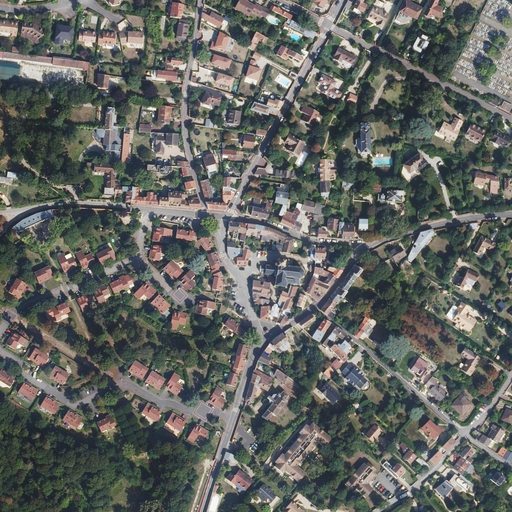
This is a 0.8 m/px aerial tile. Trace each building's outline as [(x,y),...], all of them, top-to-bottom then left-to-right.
[(247,0),(238,0),(237,3),(259,14),(262,8),(255,4),(254,6),(247,2),(247,0)] [(362,0),(356,0),(353,7),(359,10),(363,3),(361,2),(362,0)] [(417,18),(422,6),(410,0),(405,0),(401,10),(417,18)] [(429,0),(422,14),(429,17),(431,14),(437,17),(442,8),(435,5),(437,0),(429,0)] [(174,3),(173,4),(169,17),(172,17),(180,18),(181,14),(182,14),(183,5),(174,3)] [(251,12),(258,16),(259,14),(237,3),(234,8),(249,16),(251,12)] [(165,16),(169,17),(173,4),(172,4),(165,16)] [(292,16),(271,5),(269,9),(269,10),(286,18),(290,20),(292,16)] [(266,8),(263,6),(262,8),(259,14),(261,15),(265,17),(269,10),(269,9),(266,8)] [(380,29),(387,16),(372,8),(367,18),(377,23),(375,27),(380,29)] [(207,10),(207,11),(202,9),(201,16),(206,19),(205,20),(218,26),(222,18),(207,10)] [(298,15),(293,12),(292,16),(290,20),(294,22),(298,15)] [(286,18),(285,20),(287,21),(286,22),(290,24),(288,26),(311,38),(313,35),(314,35),(314,36),(317,37),(319,35),(294,22),(290,20),(286,18)] [(9,20),(9,21),(0,20),(0,30),(12,32),(12,34),(16,35),(18,21),(9,20)] [(179,20),(177,35),(185,37),(187,21),(179,20)] [(26,23),(26,22),(22,21),(20,37),(27,38),(35,44),(44,31),(38,27),(37,28),(32,24),(26,23)] [(207,30),(209,26),(200,21),(198,33),(202,34),(203,27),(207,30)] [(71,41),(72,27),(54,26),(53,45),(62,46),(62,41),(71,41)] [(80,32),(78,41),(94,43),(95,33),(87,32),(86,33),(80,32)] [(247,47),(252,50),(257,40),(264,43),(266,38),(254,32),(247,47)] [(102,33),(102,34),(98,33),(97,44),(101,44),(101,43),(105,44),(113,45),(115,33),(106,33),(106,34),(102,33)] [(421,54),(424,49),(422,48),(427,37),(418,33),(412,45),(411,47),(412,48),(412,49),(413,49),(421,54)] [(141,44),(142,38),(118,35),(119,44),(126,42),(141,44)] [(228,38),(219,35),(214,46),(210,44),(208,49),(217,53),(218,50),(223,52),(228,38)] [(276,53),(276,54),(284,59),(287,54),(290,55),(300,61),(302,57),(280,45),(278,49),(276,50),(275,52),(276,53)] [(341,59),(351,64),(354,57),(337,48),(333,55),(334,56),(333,59),(339,62),(341,59)] [(3,51),(3,55),(52,62),(52,60),(48,60),(49,56),(45,56),(18,53),(3,51)] [(261,56),(254,52),(251,58),(258,62),(261,56)] [(230,61),(212,55),(210,64),(227,70),(230,61)] [(52,62),(52,63),(84,67),(84,61),(72,59),(49,56),(48,60),(52,60),(52,62)] [(256,62),(250,60),(244,78),(258,82),(261,71),(254,69),(256,62)] [(0,78),(13,80),(14,67),(0,65),(0,78)] [(165,79),(175,80),(176,72),(159,70),(158,77),(162,78),(162,75),(166,76),(165,79)] [(108,75),(101,74),(99,74),(97,86),(106,88),(108,75)] [(233,80),(217,74),(214,82),(230,88),(233,80)] [(333,88),(335,84),(322,77),(318,84),(324,87),(321,93),(328,97),(329,95),(333,88)] [(341,93),(333,88),(329,95),(338,99),(341,93)] [(208,96),(204,95),(201,103),(208,105),(209,103),(218,106),(221,96),(210,93),(208,96)] [(358,96),(350,93),(346,100),(355,103),(358,96)] [(275,109),(278,110),(282,102),(274,99),(273,103),(258,98),(257,103),(275,109)] [(511,105),(503,101),(501,106),(500,108),(508,113),(511,105)] [(257,103),(255,102),(250,110),(267,115),(268,113),(275,115),(278,110),(275,109),(257,103)] [(157,123),(168,124),(170,107),(159,105),(157,123)] [(105,150),(117,151),(118,145),(114,145),(115,131),(112,130),(113,120),(115,120),(115,115),(113,115),(113,109),(106,108),(104,130),(105,130),(104,144),(106,144),(105,150)] [(316,119),(318,115),(303,108),(300,114),(304,117),(301,123),(312,128),(314,123),(316,120),(316,119)] [(238,111),(227,110),(225,123),(236,125),(238,111)] [(458,130),(462,122),(454,118),(450,126),(442,122),(437,133),(445,137),(444,141),(449,143),(451,140),(453,141),(459,130),(458,130)] [(213,121),(206,119),(205,127),(212,128),(213,121)] [(150,133),(150,125),(139,124),(138,129),(137,132),(150,133)] [(368,153),(367,124),(359,124),(359,138),(356,138),(354,140),(354,144),(356,148),(356,153),(368,153)] [(479,143),(484,133),(469,126),(464,136),(479,143)] [(163,147),(165,145),(176,146),(177,134),(157,133),(157,137),(156,137),(155,145),(156,145),(156,153),(162,153),(163,147)] [(242,146),(252,148),(254,135),(246,133),(245,136),(244,135),(242,146)] [(505,150),(510,142),(493,133),(487,144),(496,149),(498,146),(505,150)] [(297,156),(304,143),(288,135),(284,142),(289,145),(287,150),(297,156)] [(228,155),(228,158),(234,159),(235,151),(221,149),(222,155),(228,155)] [(216,170),(212,153),(207,154),(208,157),(202,158),(206,173),(216,170)] [(425,162),(417,154),(402,168),(410,176),(425,162)] [(326,181),(333,181),(333,172),(326,172),(327,161),(318,161),(317,182),(326,181)] [(109,173),(109,179),(107,179),(106,188),(104,188),(103,195),(114,196),(115,186),(115,185),(115,184),(113,172),(113,165),(95,163),(95,165),(94,171),(108,173),(109,173)] [(171,166),(147,164),(146,171),(158,172),(161,174),(166,175),(168,173),(171,173),(171,166)] [(181,167),(182,176),(191,175),(189,168),(181,167)] [(216,170),(206,173),(208,179),(218,178),(216,170)] [(497,187),(497,176),(489,175),(489,174),(475,171),(473,183),(484,185),(484,181),(490,182),(490,193),(498,193),(498,187),(497,187)] [(254,179),(270,180),(293,181),(293,173),(284,173),(284,175),(273,174),(272,178),(265,178),(265,175),(256,175),(254,179)] [(231,178),(229,178),(223,178),(222,184),(222,188),(228,187),(229,187),(229,182),(236,182),(236,178),(231,178)] [(511,179),(509,180),(509,178),(504,178),(503,189),(509,189),(509,191),(511,190),(511,179)] [(216,184),(215,179),(200,181),(205,202),(214,203),(208,182),(212,182),(212,185),(216,184)] [(145,204),(146,197),(136,196),(138,182),(132,181),(131,186),(131,189),(130,202),(137,203),(145,204)] [(183,182),(185,190),(195,188),(193,181),(183,182)] [(326,181),(317,182),(318,194),(319,194),(319,197),(321,198),(321,199),(325,200),(327,193),(326,181)] [(360,184),(350,183),(350,187),(350,193),(352,193),(354,192),(356,191),(357,190),(358,189),(359,187),(360,185),(360,184)] [(377,191),(378,185),(366,184),(369,192),(374,193),(377,191)] [(130,202),(131,189),(115,186),(114,196),(114,201),(119,201),(119,193),(122,193),(122,191),(124,191),(124,193),(125,193),(124,201),(124,202),(130,202)] [(158,205),(158,198),(155,197),(155,195),(152,194),(152,193),(150,193),(150,190),(146,190),(146,191),(146,197),(145,204),(158,205)] [(230,192),(231,191),(228,190),(222,190),(222,203),(225,204),(226,199),(231,199),(231,198),(235,192),(230,192)] [(172,192),(168,192),(167,198),(166,206),(188,207),(187,205),(184,205),(184,202),(180,202),(180,197),(186,198),(186,195),(185,192),(172,191),(172,192)] [(384,195),(376,195),(375,202),(398,203),(398,196),(400,196),(400,192),(384,191),(384,195)] [(200,208),(197,197),(193,198),(193,197),(189,197),(189,198),(186,198),(187,205),(188,207),(200,208)] [(286,202),(286,197),(274,197),(274,201),(273,201),(272,206),(280,209),(278,215),(283,217),(285,212),(286,202)] [(159,198),(158,198),(158,205),(166,206),(167,198),(159,198)] [(271,201),(266,200),(264,209),(258,208),(251,206),(247,205),(245,214),(267,219),(271,201)] [(207,209),(225,210),(225,205),(225,204),(222,203),(218,203),(214,203),(205,202),(207,209)] [(298,206),(296,205),(295,209),(292,215),(285,212),(283,217),(280,223),(297,231),(300,223),(298,222),(300,217),(299,216),(300,215),(301,215),(302,214),(301,213),(302,211),(312,213),(312,212),(313,209),(298,206)] [(321,216),(322,212),(323,207),(314,205),(313,209),(312,212),(321,216)] [(35,225),(53,217),(50,210),(37,214),(32,215),(29,217),(24,219),(19,222),(12,228),(12,229),(16,233),(35,225)] [(337,222),(337,221),(327,220),(326,228),(326,229),(337,230),(337,222)] [(227,230),(227,233),(230,233),(230,235),(232,235),(232,239),(236,239),(237,232),(238,222),(229,221),(227,230)] [(246,224),(238,222),(237,232),(240,233),(239,240),(244,241),(245,234),(246,224)] [(341,239),(352,239),(351,231),(351,225),(347,225),(347,227),(341,227),(341,222),(337,222),(337,230),(337,231),(337,234),(341,234),(341,239)] [(467,224),(463,231),(469,234),(474,223),(467,224)] [(252,225),(246,224),(245,234),(254,235),(254,240),(260,241),(260,239),(260,236),(261,227),(257,226),(252,225)] [(156,227),(155,236),(154,236),(153,241),(163,243),(164,236),(171,237),(172,230),(156,227)] [(261,227),(260,236),(267,237),(267,235),(275,238),(274,240),(277,241),(275,251),(277,251),(281,252),(286,237),(286,236),(282,234),(278,232),(273,230),(268,228),(261,227)] [(317,237),(325,238),(326,229),(326,228),(321,227),(321,229),(318,229),(317,237)] [(431,229),(419,233),(405,262),(407,263),(408,261),(411,262),(433,233),(432,231),(431,229)] [(190,230),(190,232),(183,231),(178,230),(176,238),(191,241),(192,239),(193,233),(193,231),(190,230)] [(209,248),(212,246),(207,239),(205,235),(198,240),(207,253),(210,250),(209,248)] [(488,250),(491,243),(477,236),(470,252),(477,255),(481,246),(488,250)] [(291,245),(292,245),(294,239),(286,237),(281,252),(283,253),(286,253),(289,254),(291,245)] [(151,253),(150,253),(149,259),(160,261),(161,254),(168,255),(169,248),(153,245),(151,253)] [(396,245),(390,249),(395,259),(406,254),(402,245),(397,247),(396,245)] [(231,259),(237,254),(238,248),(235,248),(227,247),(227,254),(230,259),(231,259)] [(99,264),(109,260),(110,261),(115,259),(110,248),(95,255),(99,264)] [(250,251),(243,249),(241,258),(236,257),(236,264),(247,264),(247,258),(248,258),(250,251)] [(324,259),(324,249),(315,249),(314,258),(324,259)] [(81,269),(89,265),(90,266),(95,264),(91,255),(84,258),(81,251),(74,254),(81,269)] [(218,268),(217,265),(218,264),(216,256),(214,252),(207,255),(212,270),(217,269),(218,268)] [(63,272),(71,269),(76,267),(72,258),(66,261),(63,254),(56,257),(63,272)] [(260,266),(259,271),(265,271),(268,271),(270,272),(274,272),(274,274),(275,274),(274,284),(273,285),(273,286),(275,285),(284,286),(285,287),(285,286),(285,283),(291,283),(299,284),(299,279),(300,279),(299,278),(301,277),(301,276),(303,277),(303,276),(302,275),(303,273),(303,272),(304,271),(304,270),(303,271),(302,270),(301,269),(300,268),(301,267),(300,267),(299,268),(296,267),(296,266),(295,266),(295,267),(291,267),(287,266),(288,260),(288,259),(287,259),(286,261),(278,260),(279,258),(278,258),(277,259),(276,259),(275,260),(277,261),(277,264),(276,264),(275,264),(274,264),(274,265),(274,266),(274,267),(265,265),(265,267),(260,266)] [(163,268),(171,275),(170,276),(174,280),(182,271),(171,260),(163,268)] [(349,311),(352,307),(340,299),(344,293),(354,278),(355,279),(363,267),(357,262),(354,265),(339,287),(338,286),(328,299),(335,305),(345,310),(346,309),(349,311)] [(407,263),(405,262),(402,268),(406,270),(409,270),(412,266),(407,263)] [(334,270),(331,275),(335,277),(337,278),(344,267),(341,266),(338,264),(336,267),(329,266),(328,268),(334,270)] [(48,278),(48,280),(54,278),(49,267),(34,274),(38,283),(48,278)] [(320,278),(319,281),(328,286),(335,277),(331,275),(321,269),(321,268),(319,268),(314,267),(314,270),(314,273),(325,277),(325,276),(328,277),(325,281),(320,278)] [(188,292),(195,286),(195,285),(190,280),(195,275),(190,269),(178,281),(185,287),(184,288),(188,292)] [(459,290),(464,282),(466,279),(474,284),(478,277),(466,270),(461,280),(457,277),(452,285),(459,290)] [(123,276),(118,279),(119,280),(109,285),(113,293),(128,287),(128,286),(133,284),(129,276),(124,278),(123,276)] [(219,278),(211,276),(208,288),(217,290),(218,282),(219,278)] [(328,286),(319,281),(312,277),(305,292),(311,297),(314,289),(324,294),(328,286)] [(18,299),(21,293),(20,293),(25,284),(16,278),(8,293),(18,299)] [(262,290),(261,297),(270,298),(271,288),(271,287),(269,287),(270,281),(269,281),(253,280),(252,280),(252,289),(262,290)] [(149,299),(155,292),(151,288),(151,289),(144,283),(133,295),(138,299),(143,294),(149,299)] [(105,285),(100,287),(100,288),(92,292),(99,306),(106,303),(103,297),(109,294),(105,285)] [(296,286),(291,285),(288,293),(280,311),(284,308),(288,301),(289,301),(296,286)] [(273,307),(269,306),(268,316),(277,318),(280,311),(288,293),(284,292),(284,290),(279,289),(279,290),(271,288),(270,298),(278,300),(276,305),(275,305),(274,305),(273,306),(273,307)] [(268,316),(269,306),(270,300),(261,299),(261,297),(262,290),(252,289),(252,298),(254,305),(261,306),(261,308),(260,308),(260,319),(267,321),(268,316)] [(89,292),(84,295),(76,299),(83,314),(89,311),(86,304),(93,301),(89,292)] [(157,296),(164,303),(165,302),(158,295),(157,296)] [(297,300),(296,306),(303,308),(306,297),(300,295),(299,301),(297,300)] [(162,314),(170,306),(165,302),(164,303),(157,296),(150,303),(162,314)] [(334,316),(329,312),(335,305),(328,299),(320,310),(327,316),(331,320),(334,316)] [(207,308),(214,310),(215,302),(214,302),(199,300),(198,308),(197,308),(196,313),(205,315),(207,308)] [(501,300),(497,304),(501,310),(506,307),(501,300)] [(70,312),(66,303),(56,307),(56,306),(50,308),(50,307),(44,309),(51,323),(56,321),(55,319),(70,312)] [(454,307),(452,308),(445,316),(456,324),(454,327),(458,330),(460,327),(469,333),(476,323),(465,315),(468,310),(460,304),(457,309),(454,307)] [(185,324),(187,315),(182,313),(181,314),(173,312),(170,325),(170,328),(177,329),(178,322),(185,324)] [(356,339),(364,329),(372,317),(365,312),(352,334),(352,335),(356,339)] [(310,315),(297,323),(302,329),(314,321),(310,315)] [(239,326),(239,324),(233,320),(229,318),(227,316),(225,319),(222,322),(224,324),(238,334),(242,328),(240,326),(239,326)] [(288,320),(284,316),(280,323),(283,324),(288,320)] [(330,323),(324,318),(311,338),(318,343),(324,332),(330,323)] [(347,359),(352,354),(347,349),(340,344),(339,346),(335,342),(334,343),(331,340),(334,335),(340,340),(345,335),(335,327),(326,339),(336,347),(347,359)] [(14,333),(9,341),(8,340),(5,345),(13,350),(17,344),(23,348),(27,342),(14,333)] [(275,338),(269,344),(273,349),(277,352),(280,350),(280,351),(288,346),(287,345),(290,343),(283,333),(275,338)] [(340,344),(347,349),(353,342),(347,336),(340,344)] [(347,359),(336,347),(326,339),(322,345),(326,348),(326,347),(329,349),(343,363),(345,361),(347,359)] [(239,357),(245,358),(247,351),(249,346),(241,344),(236,356),(239,357)] [(269,354),(271,352),(273,349),(269,344),(264,351),(269,354)] [(470,365),(476,356),(461,345),(457,351),(465,357),(457,368),(466,374),(471,366),(470,365)] [(29,359),(34,362),(35,360),(44,366),(49,358),(35,349),(29,359)] [(258,359),(257,361),(266,366),(270,359),(267,357),(269,354),(264,351),(261,355),(258,359)] [(240,373),(240,370),(242,371),(244,365),(246,359),(245,358),(239,357),(234,371),(237,372),(240,373)] [(429,365),(419,358),(411,370),(417,374),(423,367),(426,370),(429,365)] [(341,365),(335,360),(331,366),(336,371),(338,369),(341,365)] [(134,361),(129,369),(137,375),(137,376),(141,379),(147,370),(134,361)] [(271,379),(262,374),(266,366),(257,361),(254,370),(253,370),(252,374),(259,378),(269,384),(271,379)] [(346,378),(345,379),(354,387),(355,385),(360,389),(367,382),(362,378),(364,376),(355,368),(353,370),(348,365),(341,373),(346,378)] [(49,376),(54,380),(55,378),(64,383),(69,375),(55,367),(49,376)] [(329,379),(334,373),(329,367),(323,374),(329,379)] [(11,375),(10,376),(1,371),(0,372),(0,381),(10,387),(16,378),(11,375)] [(231,373),(227,384),(235,387),(237,380),(239,375),(240,373),(237,372),(234,371),(233,373),(231,373)] [(281,374),(276,371),(274,373),(273,376),(283,381),(285,377),(281,374)] [(146,380),(155,386),(154,387),(159,390),(165,381),(151,372),(146,380)] [(165,387),(173,392),(172,393),(177,396),(182,387),(176,384),(180,377),(174,373),(165,387)] [(249,382),(255,386),(259,378),(252,374),(249,382)] [(430,388),(428,391),(439,401),(446,392),(434,383),(437,380),(430,376),(424,384),(430,388)] [(269,384),(259,378),(255,386),(249,382),(244,401),(251,404),(251,403),(253,397),(255,392),(257,386),(266,391),(269,384)] [(33,389),(32,390),(23,385),(18,393),(31,401),(37,392),(33,389)] [(322,388),(318,392),(333,406),(341,398),(327,385),(323,389),(322,388)] [(210,398),(209,400),(216,405),(216,406),(221,409),(226,400),(219,397),(223,391),(217,387),(214,392),(210,398)] [(272,395),(268,399),(268,400),(272,404),(261,417),(267,421),(272,415),(274,416),(287,401),(285,399),(289,395),(283,390),(279,395),(279,394),(278,394),(277,394),(277,395),(276,395),(276,396),(274,394),(273,394),(272,395)] [(470,404),(460,395),(451,405),(462,414),(470,404)] [(55,403),(54,404),(45,399),(40,407),(54,415),(60,406),(55,403)] [(314,402),(311,399),(304,407),(307,410),(314,402)] [(155,422),(160,414),(152,409),(153,407),(147,404),(141,413),(155,422)] [(356,404),(349,412),(353,415),(356,411),(361,416),(365,411),(356,404)] [(511,414),(511,408),(507,406),(506,409),(501,418),(500,420),(504,422),(509,424),(511,418),(511,416),(511,414)] [(83,420),(78,416),(77,418),(68,413),(63,421),(77,429),(77,428),(80,424),(83,420)] [(180,432),(185,424),(177,419),(178,417),(172,414),(166,424),(180,432)] [(105,418),(106,419),(97,424),(101,432),(115,425),(110,415),(105,418)] [(429,420),(423,426),(427,430),(425,431),(433,439),(442,430),(437,425),(436,426),(435,427),(432,425),(433,424),(429,420)] [(325,447),(332,438),(312,421),(309,426),(306,424),(299,433),(301,435),(284,455),(281,453),(274,462),(277,464),(274,467),(284,475),(286,472),(299,483),(306,474),(298,467),(319,442),(325,447)] [(491,429),(486,437),(491,440),(495,443),(503,431),(492,424),(490,427),(491,429)] [(381,431),(374,425),(364,436),(371,442),(381,431)] [(204,429),(203,431),(196,426),(188,439),(194,443),(197,437),(203,440),(209,432),(204,429)] [(477,440),(487,446),(491,440),(486,437),(477,432),(474,430),(473,431),(473,432),(480,436),(477,440)] [(377,442),(385,445),(387,439),(379,436),(377,442)] [(450,438),(441,447),(446,451),(454,442),(450,438)] [(412,451),(402,443),(399,446),(402,449),(402,452),(405,454),(403,457),(409,463),(415,457),(411,453),(412,451)] [(472,460),(468,457),(473,451),(467,446),(464,447),(458,455),(461,457),(469,464),(472,460)] [(511,453),(506,450),(502,456),(502,457),(510,463),(511,459),(511,453)] [(434,455),(429,460),(434,464),(439,459),(434,455)] [(426,463),(419,457),(415,461),(422,467),(426,463)] [(464,470),(469,464),(461,457),(456,463),(464,470)] [(367,465),(364,463),(345,485),(363,501),(375,488),(369,483),(377,474),(375,472),(377,470),(369,462),(367,465)] [(461,475),(464,470),(456,463),(453,468),(461,475)] [(391,470),(388,466),(385,469),(396,478),(403,470),(397,464),(391,470)] [(230,472),(225,478),(233,484),(235,481),(245,489),(252,480),(239,469),(234,475),(230,472)] [(504,478),(496,472),(490,479),(498,486),(504,478)] [(446,480),(434,490),(443,499),(454,484),(465,493),(469,488),(453,475),(448,481),(446,480)] [(511,485),(509,483),(503,490),(511,497),(511,485)] [(216,511),(222,497),(215,494),(218,486),(214,484),(211,492),(214,493),(207,511),(208,511),(216,511)] [(263,485),(257,492),(261,495),(260,497),(261,499),(264,502),(267,502),(267,503),(271,503),(269,505),(273,508),(280,499),(263,485)] [(304,511),(292,501),(282,511),(304,511)]
